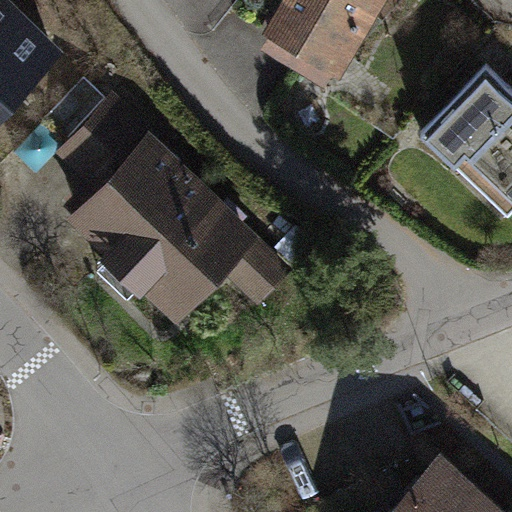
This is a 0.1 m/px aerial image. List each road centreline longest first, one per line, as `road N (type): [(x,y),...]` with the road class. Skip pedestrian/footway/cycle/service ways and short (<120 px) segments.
road 1 (residential): [(490,310),(239,131),(136,0)]
road 2 (residential): [(120,468),(490,310)]
road 3 (residential): [(0,328),(120,468)]
road 4 (residential): [(120,468),(0,509)]
